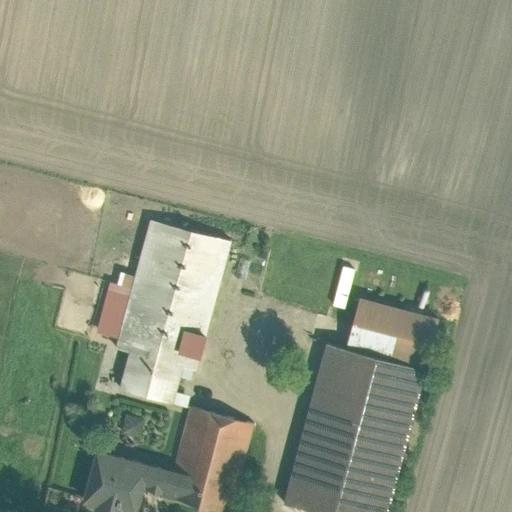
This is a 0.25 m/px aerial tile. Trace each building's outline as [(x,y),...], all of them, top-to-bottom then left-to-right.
[(234,238),(156,218),(123,346),(135,350),(126,385),(191,402),(234,238)] [(342,263),(335,301),(345,303),(353,265),(342,263)] [(441,316),(368,296),(355,343),(428,362),(441,316)] [(393,511),(430,366),(334,342),(295,500),(345,511),(393,511)] [(259,421),(194,403),(177,467),(102,447),(89,498),(106,503),(105,509),(116,511),(128,511),(130,509),(141,511),(145,511),(153,487),(236,508),(259,421)] [(127,412),(123,426),(138,430),(142,416),(127,412)]
